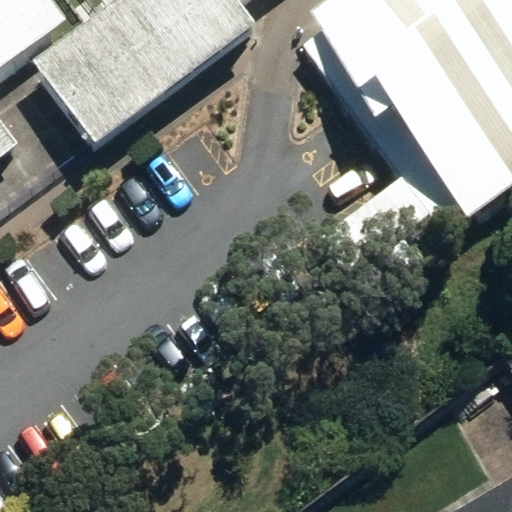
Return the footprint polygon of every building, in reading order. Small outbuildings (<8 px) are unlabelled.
[(35,0),(0,0),(0,103),(73,48),(35,0)] [(182,0),(41,106),(102,186),(271,59),(226,0),(182,0)] [(511,0),(359,0),(299,46),(465,264),(511,228),(511,0)] [(511,385),(485,400),(511,451),(511,385)] [(511,511),(511,505),(508,499),(486,511),(511,511)]
